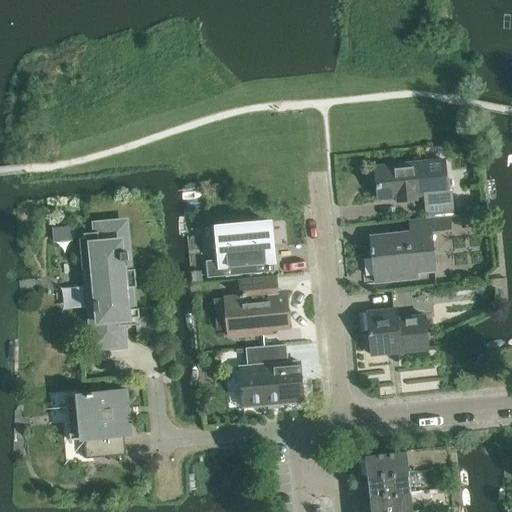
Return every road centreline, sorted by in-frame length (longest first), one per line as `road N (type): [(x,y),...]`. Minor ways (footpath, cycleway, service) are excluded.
road 1 (residential): [(344,421),(318,176)]
road 2 (residential): [(344,421),(511,403)]
